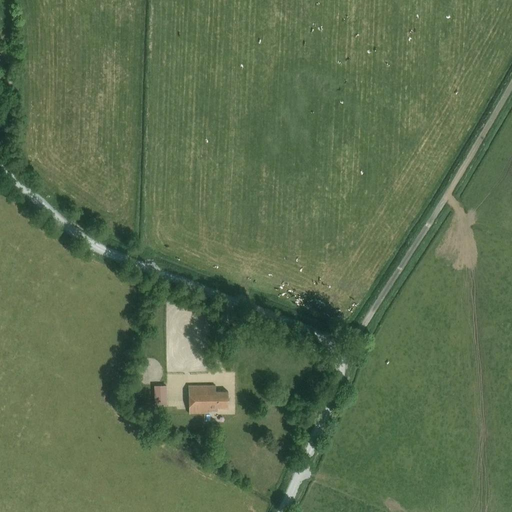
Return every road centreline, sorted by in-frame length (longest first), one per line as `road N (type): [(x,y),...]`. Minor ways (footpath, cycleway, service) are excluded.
road 1 (unclassified): [(350,341),(77,233),(0,164)]
road 2 (unclassified): [(350,341),(511,81)]
road 3 (unclassified): [(279,511),(350,341)]
